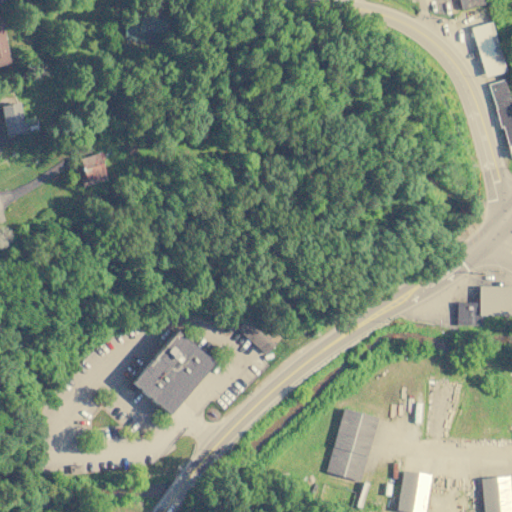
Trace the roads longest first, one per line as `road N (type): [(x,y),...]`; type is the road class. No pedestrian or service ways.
road 1 (residential): [(499,227),(461,71),(401,23),(367,8),(305,0)]
road 2 (secondary): [(511,207),(486,246),(354,327)]
road 3 (secondary): [(354,327),(206,453)]
